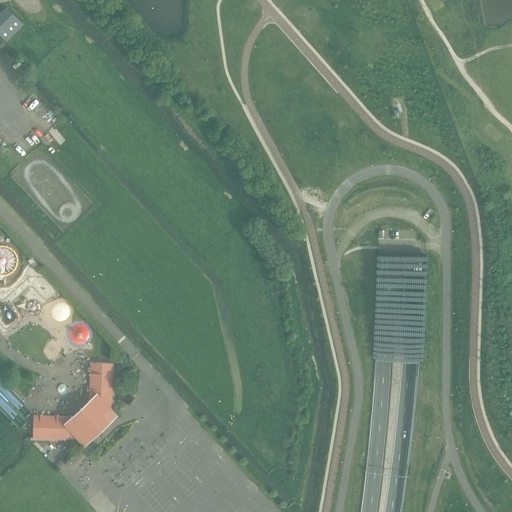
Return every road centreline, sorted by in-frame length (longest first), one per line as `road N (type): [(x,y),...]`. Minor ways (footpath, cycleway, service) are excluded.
road 1 (primary): [(391,511),(413,255),(401,0)]
road 2 (primary): [(377,0),(388,192),(370,511)]
